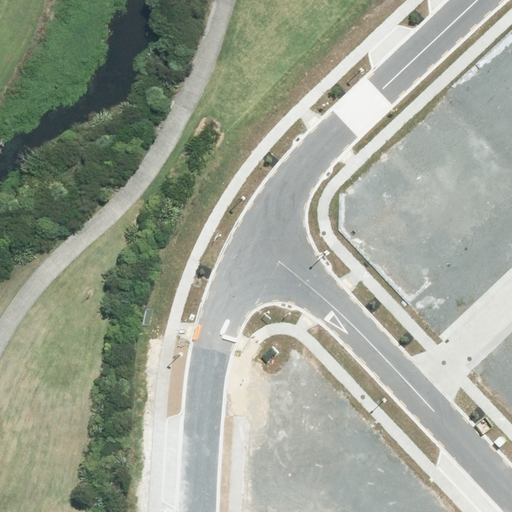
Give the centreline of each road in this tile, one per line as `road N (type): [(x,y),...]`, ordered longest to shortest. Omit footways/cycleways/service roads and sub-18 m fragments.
road 1 (residential): [(253,245),(301,169),(477,0)]
road 2 (residential): [(198,511),(219,313),(253,245)]
road 3 (residential): [(253,245),(294,272),(414,395)]
road 4 (residential): [(414,395),(511,497)]
road 5 (residential): [(511,305),(414,395)]
